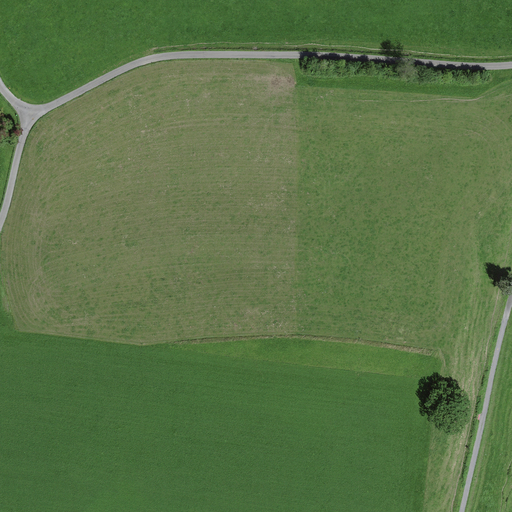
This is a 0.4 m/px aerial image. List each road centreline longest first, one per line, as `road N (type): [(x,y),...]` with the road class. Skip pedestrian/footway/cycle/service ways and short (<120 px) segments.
road 1 (track): [(29,116),(141,61),(180,55),(511,66)]
road 2 (track): [(511,291),(462,511)]
